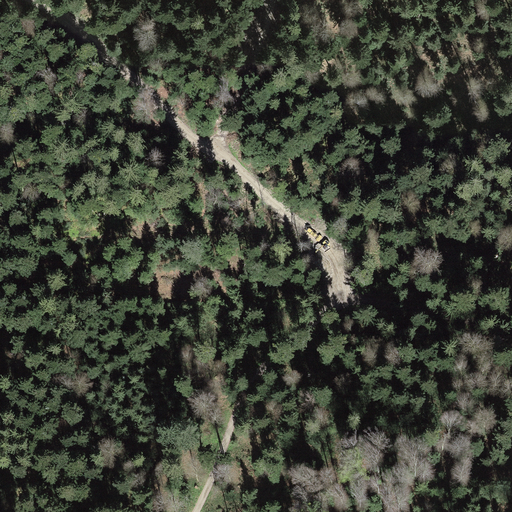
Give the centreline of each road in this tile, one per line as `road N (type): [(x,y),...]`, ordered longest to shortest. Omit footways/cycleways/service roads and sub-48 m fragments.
road 1 (track): [(357,300),(322,245),(287,210),(36,0)]
road 2 (track): [(197,511),(254,380),(328,313),(357,300),(383,301),(511,328)]
road 3 (track): [(83,32),(78,83),(47,152),(0,218)]
road 4 (track): [(215,152),(273,0)]
